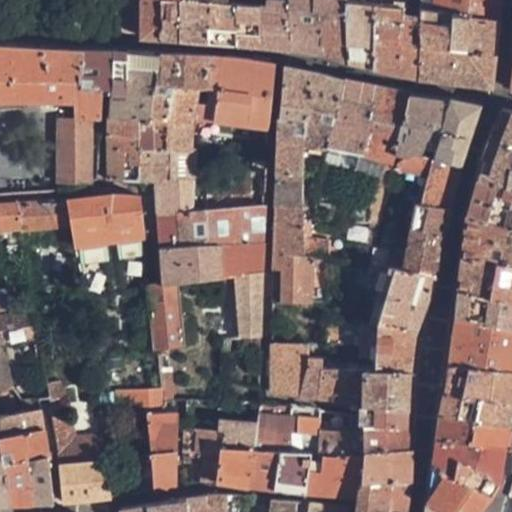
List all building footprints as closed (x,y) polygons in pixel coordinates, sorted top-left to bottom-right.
[(140,0),(141,36),(160,38),(159,0),(140,0)] [(159,0),(160,38),(180,40),(178,0),(159,0)] [(178,0),(180,40),(207,43),(207,0),(178,0)] [(207,0),(207,43),(235,45),(234,1),(222,0),(207,0)] [(260,0),(260,2),(260,47),(290,50),(321,53),(322,54),(322,8),(349,11),(349,2),(348,0),(260,0)] [(349,61),(373,68),(374,0),(357,0),(357,2),(349,2),(349,11),(349,61)] [(419,75),(422,19),(407,17),(407,5),(396,4),(396,0),(374,0),(373,68),(376,68),(419,75)] [(422,0),(422,7),(422,19),(419,75),(458,81),(490,85),(496,21),(497,0),(422,0)] [(235,45),(260,47),(260,2),(234,1),(235,45)] [(322,54),(349,61),(349,11),(322,8),(322,54)] [(0,44),(0,100),(59,101),(74,101),(74,114),(100,115),(102,88),(76,87),(82,49),(0,44)] [(82,49),(76,87),(102,88),(110,88),(113,51),(110,51),(82,49)] [(126,52),(113,51),(110,88),(110,92),(123,92),(126,52)] [(138,52),(126,52),(123,92),(110,92),(109,106),(108,116),(138,118),(153,119),(159,54),(138,52)] [(206,88),(210,57),(159,54),(153,119),(138,118),(108,116),(108,133),(136,137),(135,149),(151,150),(164,151),(169,120),(191,122),(193,106),(208,107),(210,88),(206,88)] [(210,57),(206,88),(210,88),(208,107),(193,106),(191,122),(214,123),(269,127),(273,64),(256,61),(240,59),(225,58),(210,57)] [(283,66),(278,118),(275,171),(273,206),(299,206),(304,121),(331,125),(342,80),(283,66)] [(409,92),(342,80),(331,125),(327,145),(355,149),(385,154),(382,170),(380,178),(390,180),(394,162),(396,157),(396,156),(395,155),(396,151),(409,92)] [(449,99),(409,92),(396,151),(410,153),(413,153),(424,155),(426,145),(437,147),(449,99)] [(479,104),(449,99),(437,147),(435,157),(457,160),(479,104)] [(511,109),(502,107),(482,160),(481,160),(475,182),(511,187),(511,109)] [(90,120),(59,119),(60,178),(60,182),(90,182),(90,120)] [(187,152),(191,122),(169,120),(164,151),(187,152)] [(108,133),(107,178),(137,180),(135,149),(136,137),(108,133)] [(156,214),(190,212),(190,191),(191,152),(187,152),(164,151),(151,150),(135,149),(137,180),(154,181),(156,214)] [(355,149),(352,165),(382,170),(385,154),(355,149)] [(448,206),(457,160),(435,157),(424,155),(413,153),(410,153),(396,157),(394,162),(429,170),(417,200),(448,206)] [(312,214),(325,216),(334,161),(324,159),(313,207),(312,214)] [(386,195),(390,180),(380,178),(374,203),(371,202),(367,222),(378,224),(386,195)] [(511,187),(475,182),(465,215),(511,227),(511,187)] [(219,194),(190,191),(190,212),(202,211),(219,210),(219,194)] [(72,242),(144,236),(139,196),(114,195),(66,200),(70,225),(72,242)] [(20,224),(21,229),(70,225),(66,200),(17,204),(20,224)] [(443,234),(448,206),(417,200),(411,227),(443,234)] [(17,204),(0,205),(0,227),(20,224),(17,204)] [(273,206),(273,250),(298,253),(301,254),(328,258),(329,257),(329,242),(300,239),(299,206),(273,206)] [(262,244),(264,207),(219,210),(202,211),(200,247),(262,244)] [(159,249),(200,247),(202,211),(190,212),(156,214),(159,249)] [(511,227),(465,215),(454,314),(484,321),(490,295),(498,259),(511,262),(511,227)] [(435,272),(443,234),(411,227),(405,250),(372,247),(371,263),(387,266),(435,272)] [(159,249),(161,285),(176,283),(235,275),(260,271),(262,244),(200,247),(159,249)] [(273,250),(272,302),(299,302),(298,253),(273,250)] [(511,262),(498,259),(490,295),(511,299),(511,262)] [(375,322),(413,336),(434,276),(435,272),(387,266),(387,270),(392,271),(376,319),(375,322)] [(260,271),(235,275),(236,337),(260,334),(260,271)] [(181,345),(176,283),(161,285),(147,287),(152,350),(158,350),(158,348),(181,345)] [(511,299),(490,295),(484,321),(511,326),(511,299)] [(320,301),(320,343),(358,344),(359,336),(375,336),(375,322),(376,319),(359,316),(358,302),(328,301),(320,301)] [(0,311),(0,391),(14,389),(1,342),(37,336),(33,307),(15,310),(0,311)] [(511,326),(484,321),(454,314),(451,338),(448,364),(511,369),(511,326)] [(410,373),(413,336),(375,322),(375,336),(359,336),(358,358),(373,359),(373,369),(410,373)] [(271,391),(301,394),(305,384),(306,355),(306,343),(272,342),(271,391)] [(301,394),(319,397),(320,367),(321,356),(306,355),(305,384),(301,394)] [(511,369),(448,364),(443,392),(511,403),(511,398),(511,369)] [(319,397),(334,397),(335,367),(320,367),(319,397)] [(407,409),(410,373),(373,369),(366,369),(335,367),(334,397),(364,401),(407,409)] [(113,389),(114,401),(174,399),(173,369),(160,370),(161,387),(113,389)] [(443,392),(439,415),(508,424),(511,403),(443,392)] [(259,401),(239,401),(237,421),(257,423),(259,401)] [(295,404),(259,401),(257,423),(256,428),(255,445),(254,450),(282,451),(310,453),(319,453),(321,424),(322,407),(295,404)] [(408,427),(407,409),(364,401),(364,413),(363,423),(408,427)] [(0,413),(0,432),(43,427),(39,408),(0,413)] [(176,450),(177,411),(166,411),(159,412),(146,412),(150,450),(150,452),(176,450)] [(128,413),(132,452),(150,450),(146,412),(128,413)] [(54,442),(57,465),(106,458),(103,436),(71,440),(67,415),(50,418),(54,442)] [(439,415),(435,435),(505,446),(508,424),(439,415)] [(412,450),(408,427),(363,423),(363,428),(321,424),(319,453),(324,454),(361,456),(362,451),(412,450)] [(185,426),(184,451),(221,453),(223,443),(225,431),(185,426)] [(217,481),(250,486),(254,450),(255,445),(256,428),(226,426),(225,431),(223,443),(221,453),(217,481)] [(0,432),(0,445),(3,461),(9,503),(33,502),(26,457),(47,454),(43,427),(0,432)] [(435,435),(433,448),(499,481),(505,446),(435,435)] [(0,503),(9,503),(3,461),(0,445),(0,503)] [(433,448),(430,464),(490,496),(500,481),(499,481),(433,448)] [(132,452),(137,492),(154,488),(175,485),(176,450),(150,452),(150,450),(132,452)] [(250,486),(277,490),(282,451),(254,450),(250,486)] [(410,482),(412,450),(362,451),(361,456),(324,454),(317,495),(359,496),(360,485),(410,482)] [(184,451),(184,461),(202,463),(199,481),(217,481),(221,453),(184,451)] [(277,490),(305,493),(310,453),(282,451),(277,490)] [(305,493),(317,495),(324,454),(319,453),(310,453),(305,493)] [(47,454),(26,457),(33,502),(53,501),(47,454)] [(112,496),(106,458),(57,465),(62,501),(89,500),(112,496)] [(476,511),(490,496),(430,464),(424,500),(423,501),(444,511),(476,511)] [(405,511),(410,482),(360,485),(359,496),(355,511),(405,511)] [(120,507),(122,511),(204,511),(205,493),(120,507)] [(224,511),(227,493),(205,493),(204,511),(224,511)] [(273,501),(271,511),(295,511),(298,502),(293,501),(273,501)] [(444,511),(423,501),(422,511),(444,511)] [(322,511),(324,504),(309,502),(306,511),(322,511)]
